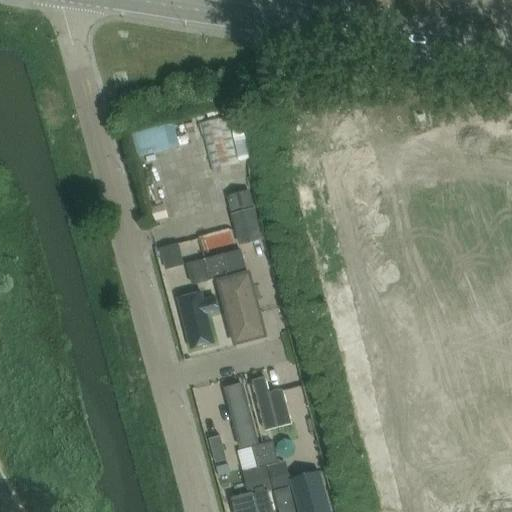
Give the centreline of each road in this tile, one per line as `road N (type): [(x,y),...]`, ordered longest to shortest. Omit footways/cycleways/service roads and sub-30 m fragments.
road 1 (residential): [(199,511),(58,0)]
road 2 (tertiary): [(135,0),(511,57)]
